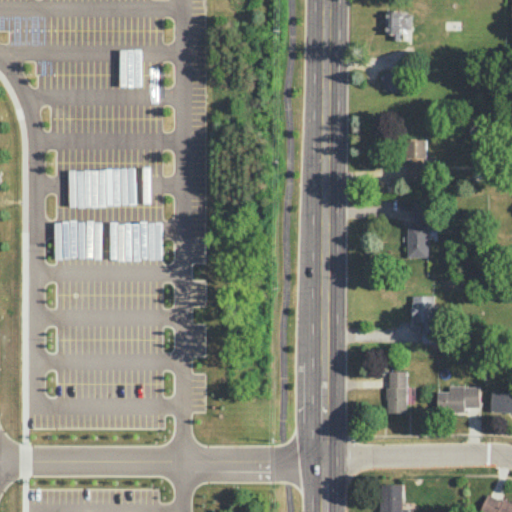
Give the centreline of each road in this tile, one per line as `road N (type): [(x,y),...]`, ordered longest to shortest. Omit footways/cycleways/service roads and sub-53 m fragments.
road 1 (secondary): [(326,0),(325,511)]
road 2 (residential): [(326,464),(511,457)]
